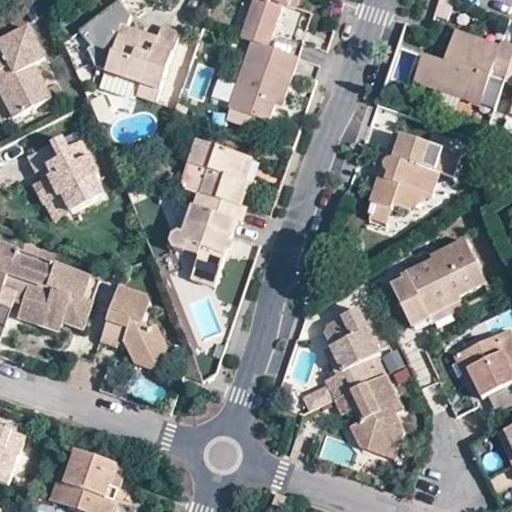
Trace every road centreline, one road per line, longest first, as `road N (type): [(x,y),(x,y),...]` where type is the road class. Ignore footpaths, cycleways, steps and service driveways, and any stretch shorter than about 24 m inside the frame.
road 1 (residential): [(381,0),(224,452)]
road 2 (residential): [(224,452),(0,370)]
road 3 (residential): [(386,511),(224,452)]
